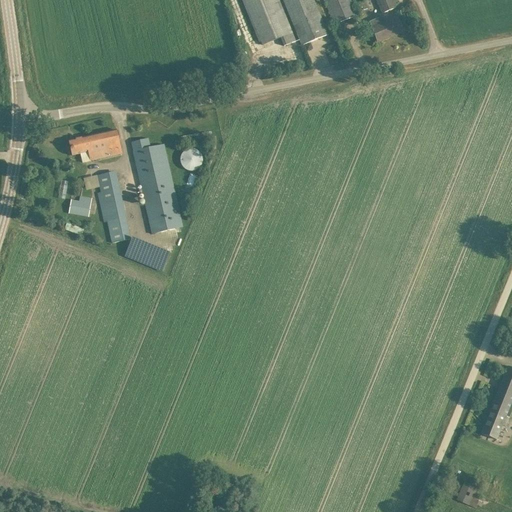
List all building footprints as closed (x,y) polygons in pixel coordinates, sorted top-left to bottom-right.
[(263,45),(277,40),(280,48),(296,41),(279,0),(242,0),(252,25),(248,27),(250,31),(256,28),(263,45)] [(313,0),(283,0),(302,46),(328,35),(313,0)] [(324,0),(334,25),(357,16),(350,0),(324,0)] [(393,0),(376,0),(382,14),(396,8),(393,0)] [(398,18),(385,23),(384,18),(381,17),(369,22),(378,43),(404,32),(398,18)] [(313,49),(311,43),(305,46),(307,51),(313,49)] [(122,154),(116,130),(69,141),(72,156),(79,154),(81,163),(122,154)] [(182,228),(166,154),(164,144),(151,147),(149,138),(131,142),(133,151),(151,235),(182,228)] [(190,173),(203,161),(191,148),(178,160),(190,173)] [(112,243),(131,239),(116,171),(84,178),(86,190),(100,187),(101,192),(98,193),(104,222),(108,222),(112,243)] [(69,213),(89,217),(92,198),(81,196),(80,201),(71,199),(69,213)] [(511,368),(508,367),(481,434),(496,440),(502,425),(506,427),(511,410),(511,368)] [(483,489),(464,481),(456,500),(475,508),(483,489)]
